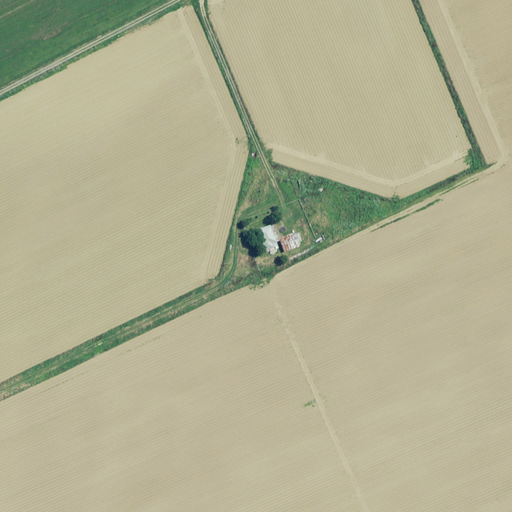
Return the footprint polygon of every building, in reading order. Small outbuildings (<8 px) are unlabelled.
[(278,199),(273,195),(269,200),(273,204),(278,199)] [(278,248),(270,225),(257,229),(266,253),(278,248)] [(305,239),(303,231),(295,234),(295,232),(278,238),(283,252),(300,246),(298,241),(305,239)] [(256,259),(260,269),(265,267),(262,257),(256,259)] [(278,262),(276,257),(268,260),(271,266),(278,262)]
